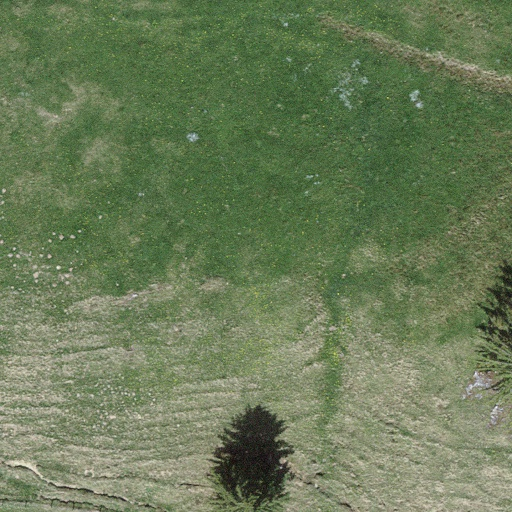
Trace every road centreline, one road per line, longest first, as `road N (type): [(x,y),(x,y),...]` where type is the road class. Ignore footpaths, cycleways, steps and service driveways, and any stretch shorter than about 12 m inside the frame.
road 1 (track): [(373,0),(511,45)]
road 2 (track): [(91,0),(224,0)]
